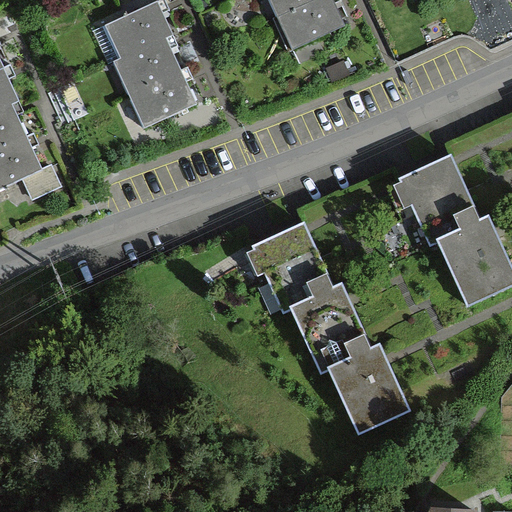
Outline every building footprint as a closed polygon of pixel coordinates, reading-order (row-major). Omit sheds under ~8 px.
[(272,0),(278,14),(311,0),(272,0)] [(332,0),(311,0),(278,14),(300,63),(324,52),(318,38),(344,27),(332,0)] [(158,1),(107,22),(122,57),(168,38),(173,36),(158,1)] [(115,60),(129,94),(183,72),(168,38),(122,57),(115,60)] [(3,67),(0,67),(0,108),(12,103),(18,100),(3,67)] [(129,94),(144,128),(197,106),(183,72),(129,94)] [(0,147),(27,136),(12,103),(0,108),(0,147)] [(0,187),(42,169),(27,136),(0,147),(0,187)] [(454,155),(401,178),(403,181),(396,184),(405,207),(414,203),(432,244),(442,240),(465,230),(458,214),(476,206),(454,155)] [(482,219),(476,206),(458,214),(465,230),(442,240),(467,299),(511,279),(511,260),(493,215),(482,219)] [(285,310),(293,306),(315,297),(308,282),(329,273),(307,221),(253,245),(255,249),(249,252),(258,272),(267,268),(285,310)] [(315,297),(293,306),(322,372),(333,367),(356,357),(349,340),(367,332),(345,282),(335,286),(329,273),(308,282),(315,297)] [(356,357),(333,367),(360,428),(409,407),(381,343),(374,346),(367,332),(349,340),(356,357)] [(499,469),(511,469),(511,386),(502,398),(499,469)]
